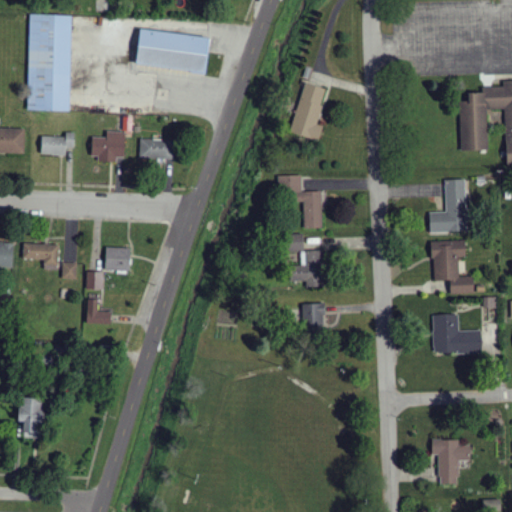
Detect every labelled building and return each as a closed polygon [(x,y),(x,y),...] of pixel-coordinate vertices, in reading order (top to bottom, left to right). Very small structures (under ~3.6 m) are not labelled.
[(72,15),(30,14),(28,110),(70,111),(72,15)] [(210,38),(141,29),(136,65),(205,74),(210,38)] [(511,166),(511,81),(504,81),(504,87),(483,88),(483,93),(469,93),(470,103),(460,103),(461,151),(487,150),(486,110),(505,109),(507,167),(511,166)] [(327,89),(305,83),(290,133),(319,141),(323,127),(316,125),(327,89)] [(0,153),(25,154),(25,129),(0,128),(0,153)] [(66,137),(42,137),(41,155),(66,156),(66,148),(75,148),(75,132),(66,132),(66,137)] [(98,162),(117,163),(117,157),(125,157),(125,133),(106,132),(106,138),(92,138),(91,157),(98,157),(98,162)] [(140,158),(177,159),(177,140),(140,139),(140,158)] [(321,192),(302,192),(301,175),(278,176),(279,193),(292,193),(292,202),(304,202),(304,228),(323,228),(321,192)] [(466,180),(445,181),(446,213),(430,213),(430,233),(467,232),(466,180)] [(324,251),(304,252),(304,234),(288,234),(288,252),(301,252),(301,263),(302,280),(306,280),(306,287),(324,287),(324,251)] [(451,294),(474,294),(474,277),(459,277),(458,258),(466,257),(466,241),(433,242),(434,281),(450,281),(451,294)] [(59,245),(24,244),(23,259),(45,260),(44,270),(58,271),(59,245)] [(130,249),(106,248),(106,270),(130,271),(130,249)] [(62,279),(77,279),(77,263),(62,263),(62,279)] [(87,290),(103,290),(104,272),(87,272),(87,290)] [(111,325),(111,312),(99,312),(99,301),(88,300),(87,325),(111,325)] [(302,304),(303,329),(325,328),(324,304),(302,304)] [(481,331),(460,331),(459,314),(432,316),(434,355),(482,353),(481,331)] [(42,438),(43,399),(19,398),(18,423),(24,423),(23,437),(42,438)] [(459,484),(459,461),(471,461),(471,441),(432,441),(432,456),(438,456),(439,485),(459,484)]
